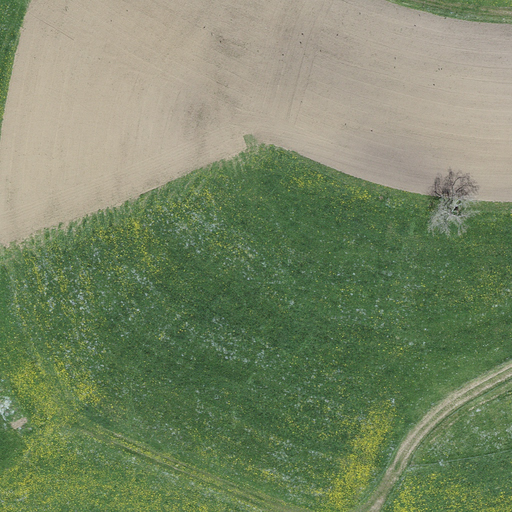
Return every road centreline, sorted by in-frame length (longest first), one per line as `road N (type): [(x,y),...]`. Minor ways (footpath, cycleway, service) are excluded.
road 1 (track): [(289,511),(72,418),(33,377)]
road 2 (track): [(511,370),(465,394),(417,434),(363,511)]
